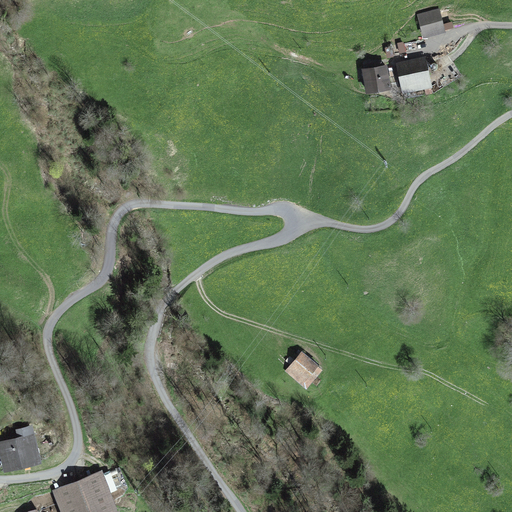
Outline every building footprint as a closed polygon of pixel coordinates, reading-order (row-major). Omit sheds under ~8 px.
[(419,16),(424,35),(443,30),(438,10),(419,16)] [(397,45),(399,53),(418,49),(416,41),(397,45)] [(404,93),(430,87),(424,58),(398,64),(404,93)] [(368,91),(390,87),(386,65),(381,66),(380,62),(371,64),(372,68),(364,70),(368,91)] [(319,370),(295,351),(280,370),(304,389),(319,370)] [(18,438),(0,442),(6,467),(38,459),(30,426),(16,429),(18,438)] [(119,466),(58,491),(66,511),(101,511),(112,508),(105,491),(116,487),(115,485),(125,481),(119,466)]
